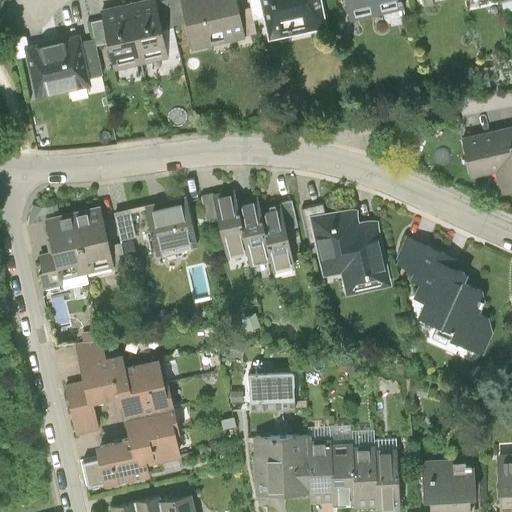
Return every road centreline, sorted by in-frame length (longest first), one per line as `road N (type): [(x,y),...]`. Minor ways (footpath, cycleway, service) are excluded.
road 1 (residential): [(4,168),(78,511)]
road 2 (residential): [(4,168),(187,147),(305,154)]
road 3 (residential): [(305,154),(392,179),(511,232)]
road 4 (residential): [(511,98),(349,134),(305,154)]
